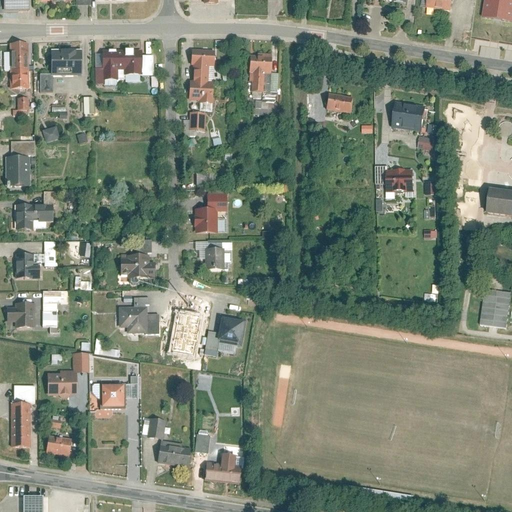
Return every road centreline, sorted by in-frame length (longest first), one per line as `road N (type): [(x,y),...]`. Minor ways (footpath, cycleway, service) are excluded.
road 1 (residential): [(169,29),(290,35),(511,69)]
road 2 (residential): [(169,29),(174,269),(185,285),(240,304)]
road 3 (tertiary): [(0,472),(255,511)]
road 4 (residential): [(0,34),(169,29)]
